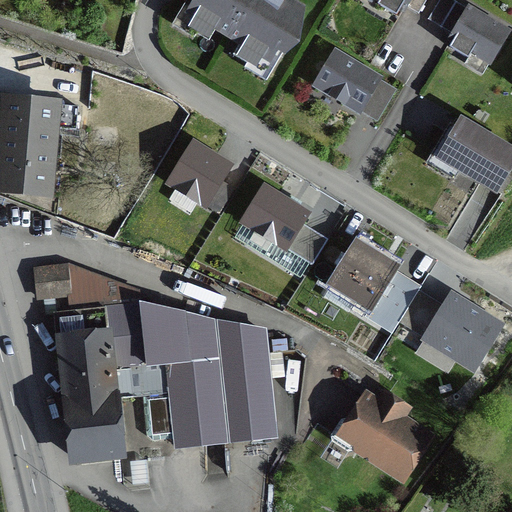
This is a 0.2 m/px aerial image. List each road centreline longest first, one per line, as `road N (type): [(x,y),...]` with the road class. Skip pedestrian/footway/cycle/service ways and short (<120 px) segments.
road 1 (residential): [(146,0),(146,38),(181,84),(511,294)]
road 2 (primary): [(0,351),(39,511)]
